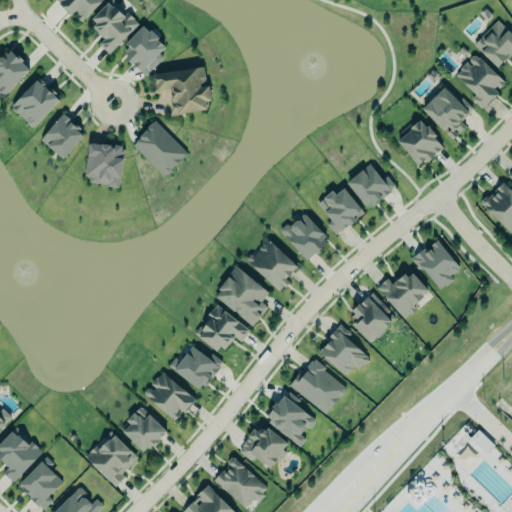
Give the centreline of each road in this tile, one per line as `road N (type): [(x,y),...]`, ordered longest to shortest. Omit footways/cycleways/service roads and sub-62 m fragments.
road 1 (residential): [(139,511),(196,454),(330,286),(511,123)]
road 2 (tertiary): [(334,511),(511,333)]
road 3 (residential): [(109,103),(32,23),(4,14)]
